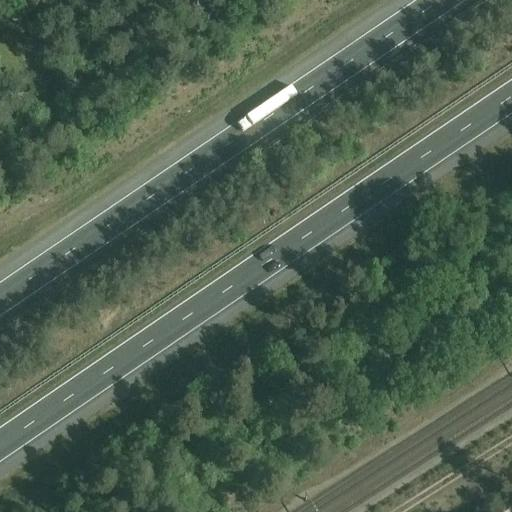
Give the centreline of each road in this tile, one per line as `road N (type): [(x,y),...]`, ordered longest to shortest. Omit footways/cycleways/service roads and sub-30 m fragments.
road 1 (motorway): [(0,447),(511,100)]
road 2 (motorway): [(439,0),(0,301)]
road 3 (track): [(398,511),(511,439)]
